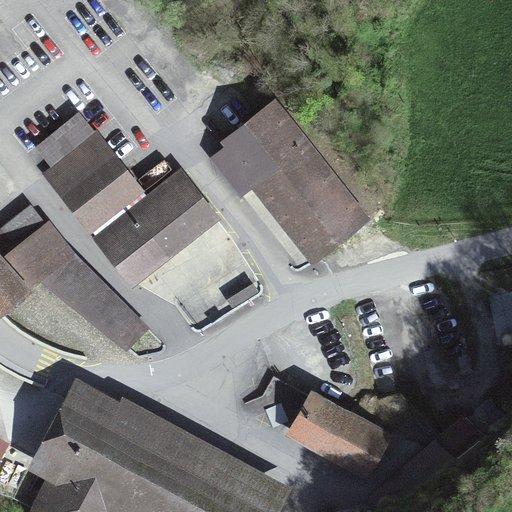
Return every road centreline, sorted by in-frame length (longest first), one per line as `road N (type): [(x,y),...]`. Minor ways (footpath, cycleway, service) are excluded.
road 1 (residential): [(511,240),(309,296),(176,369)]
road 2 (unclassified): [(307,511),(289,469),(176,369)]
road 3 (residential): [(176,369),(141,377),(69,370),(27,355),(0,333)]
